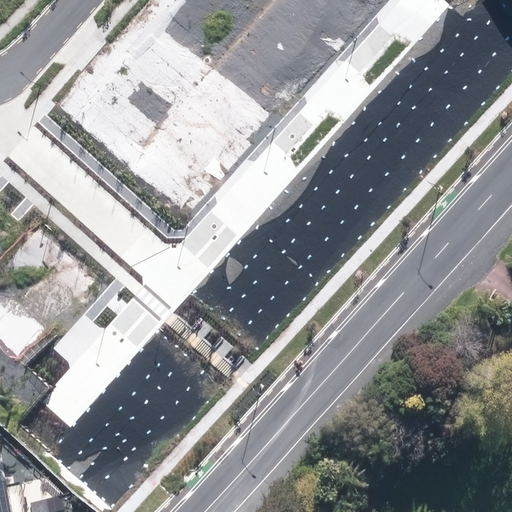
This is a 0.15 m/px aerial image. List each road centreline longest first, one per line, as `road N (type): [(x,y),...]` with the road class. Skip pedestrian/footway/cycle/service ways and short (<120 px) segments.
road 1 (residential): [(210,511),(511,173)]
road 2 (residential): [(175,267),(414,0)]
road 3 (residential): [(0,117),(175,267)]
road 4 (residential): [(58,398),(175,267)]
